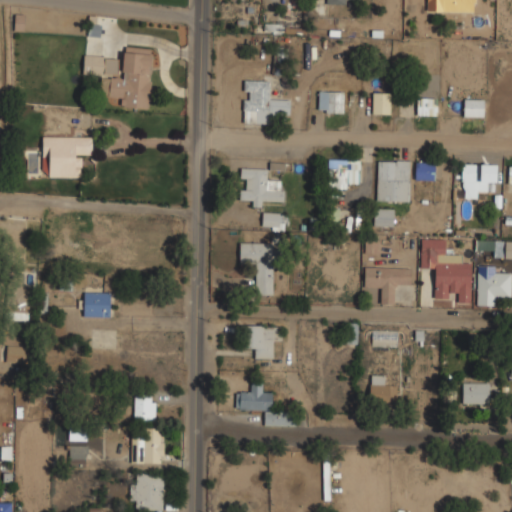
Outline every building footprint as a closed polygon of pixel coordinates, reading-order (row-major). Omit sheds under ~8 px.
[(474,0),(427,0),(427,11),(474,12),(474,0)] [(149,109),(153,48),(124,47),(122,74),(117,74),(118,58),(85,56),(84,73),(101,74),(100,95),(121,97),(120,107),(149,109)] [(243,123),(269,123),(269,113),(290,113),(290,99),(270,98),(270,80),(244,80),(243,123)] [(345,90),(318,90),(318,112),(345,112),(345,90)] [(373,114),(391,114),(391,91),(373,91),(373,114)] [(437,97),(417,97),(417,115),(437,115),(437,97)] [(484,116),(484,99),(464,99),(464,116),(484,116)] [(92,136),(42,135),(42,177),(81,177),(82,155),(92,156),(92,136)] [(359,188),(359,159),(328,159),(328,188),(359,188)] [(409,159),(377,159),(377,201),(409,201),(409,159)] [(416,179),(435,179),(435,161),(416,161),(416,179)] [(496,186),(496,164),(462,164),(462,197),(484,197),(484,186),(496,186)] [(285,181),(268,180),(268,169),(242,167),(240,197),(251,197),(251,206),(266,207),(266,203),(284,204),(285,181)] [(393,226),(393,208),(374,208),(374,226),(393,226)] [(262,229),(284,229),(284,211),(262,211),(262,229)] [(378,236),(364,236),(364,254),(378,254),(378,236)] [(421,256),(444,256),(444,237),(421,237),(421,256)] [(511,258),(511,241),(495,241),(495,258),(511,258)] [(273,294),(273,243),(239,243),(239,262),(256,262),(256,294),(273,294)] [(458,302),(471,302),(472,261),(435,261),(434,301),(446,301),(446,292),(458,293),(458,302)] [(511,297),(511,274),(498,274),(498,264),(478,264),(478,297),(511,297)] [(381,303),(393,303),(393,284),(411,284),(410,266),(364,266),(364,288),(381,288),(381,303)] [(83,316),(110,316),(110,291),(83,291),(83,316)] [(8,319),(28,322),(29,314),(9,311),(8,319)] [(242,347),(253,347),(253,358),(273,358),(273,334),(278,334),(278,325),(242,325),(242,347)] [(371,345),(396,346),(396,331),(372,330),(371,345)] [(27,346),(6,345),(6,362),(27,363),(27,346)] [(370,401),(396,402),(396,384),(386,384),(386,375),(371,374),(370,401)] [(272,413),(272,392),(262,392),(262,381),(250,381),(250,392),(236,391),(236,409),(265,410),(264,425),(295,425),(295,413),(272,413)] [(489,382),(463,382),(463,403),(489,403),(489,382)] [(134,421),(155,421),(155,395),(134,395),(134,421)] [(132,462),(164,462),(164,429),(132,429),(132,462)] [(87,445),(70,445),(70,459),(87,459),(87,445)] [(163,474),(139,474),(139,482),(130,482),(130,510),(163,510),(163,474)] [(11,511),(11,502),(0,502),(0,511),(11,511)]
